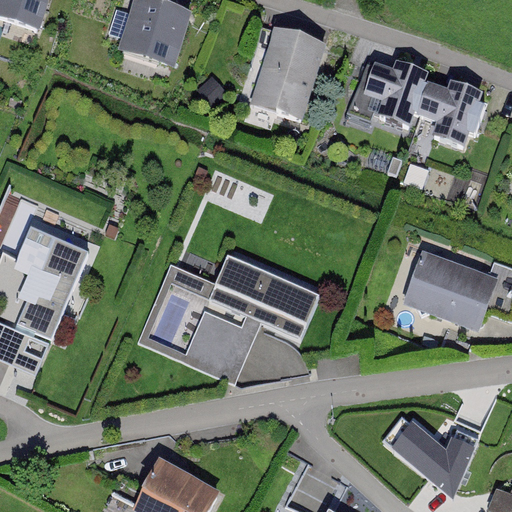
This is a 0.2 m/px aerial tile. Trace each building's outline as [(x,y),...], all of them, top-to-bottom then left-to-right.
[(0,0),(0,26),(38,37),(48,0),(0,0)] [(175,70),(191,14),(142,0),(136,0),(120,54),(175,70)] [(308,124),(331,52),(274,35),(252,107),(308,124)] [(393,74),(374,67),(362,97),(383,104),(377,119),(409,131),(429,78),(396,66),(393,74)] [(446,94),(427,87),(416,117),(436,125),(431,140),(463,152),(483,98),(449,86),(446,94)] [(0,363),(39,380),(91,258),(33,233),(20,263),(0,254),(0,363)] [(499,286),(421,257),(402,310),(480,338),(499,286)] [(314,305),(223,264),(210,292),(168,273),(137,342),(235,385),(259,331),(295,347),(314,305)] [(413,427),(403,419),(384,442),(455,501),(481,440),(459,431),(456,438),(453,436),(447,451),(415,424),(413,427)] [(213,511),(222,496),(161,462),(133,511),(213,511)] [(511,511),(511,487),(500,511),(511,511)]
